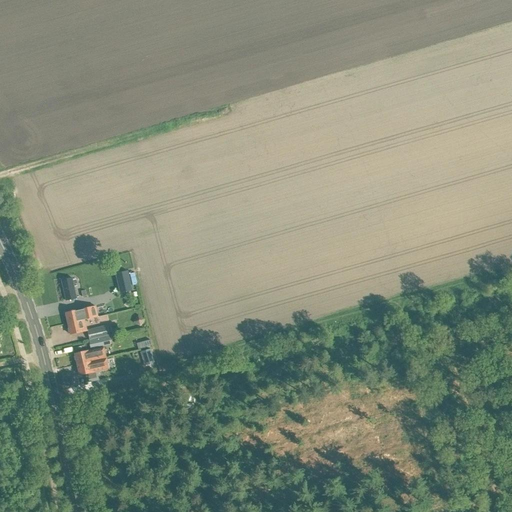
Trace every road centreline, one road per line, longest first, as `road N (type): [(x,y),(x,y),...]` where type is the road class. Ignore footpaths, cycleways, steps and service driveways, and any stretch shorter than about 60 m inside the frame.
road 1 (track): [(159,368),(511,267)]
road 2 (secondary): [(78,511),(45,363),(0,242)]
road 3 (track): [(452,511),(399,300)]
